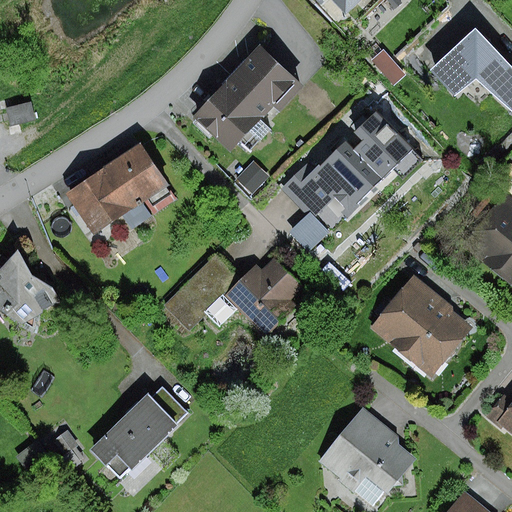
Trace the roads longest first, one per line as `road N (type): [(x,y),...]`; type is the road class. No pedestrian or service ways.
road 1 (residential): [(0,205),(183,85),(244,0)]
road 2 (residential): [(511,487),(373,373)]
